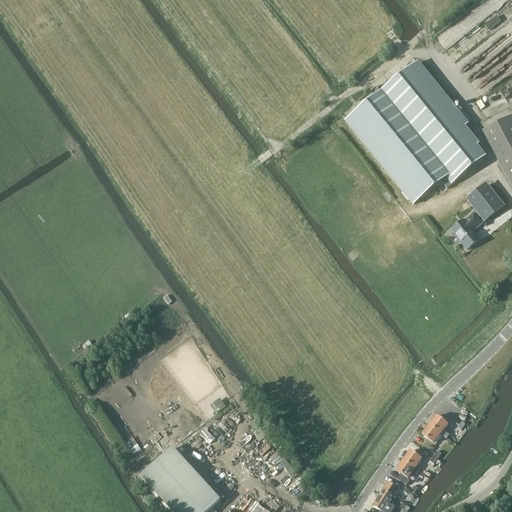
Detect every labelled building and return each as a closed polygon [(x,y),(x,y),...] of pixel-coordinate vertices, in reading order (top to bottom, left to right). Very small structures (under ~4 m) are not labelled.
[(511,0),(489,0),(492,3),(492,2),(505,19),(511,14),(511,0)] [(478,145),(464,128),(467,126),(417,64),(345,121),(412,205),(446,178),(452,184),(485,158),(476,147),(478,145)] [(363,106),(381,90),(377,85),(359,101),(363,106)] [(511,117),(483,132),(511,186),(511,117)] [(468,217),(456,227),(460,233),(462,231),(466,237),(464,238),(471,246),(483,236),(477,228),(486,220),(479,210),(469,218),(468,217)] [(437,417),(430,427),(441,435),(446,439),(448,435),(444,432),(448,426),(450,428),(454,423),(445,416),(442,421),(437,417)] [(441,435),(430,427),(423,436),(434,445),(441,435)] [(208,511),(220,501),(172,450),(141,477),(172,511),(208,511)] [(411,452),(404,462),(418,472),(420,470),(417,468),(422,461),(424,462),(428,457),(419,451),(415,455),(411,452)] [(429,462),(433,465),(441,455),(437,452),(429,462)] [(418,472),(404,462),(397,472),(401,475),(398,480),(407,486),(411,481),(409,480),(413,474),(416,476),(418,472)] [(381,495),(396,505),(399,500),(395,497),(399,491),(388,484),(381,495)] [(274,498),(264,490),(258,499),(268,506),(274,498)] [(396,505),(381,495),(373,507),(381,511),(392,511),(394,510),(393,509),(396,505)]
